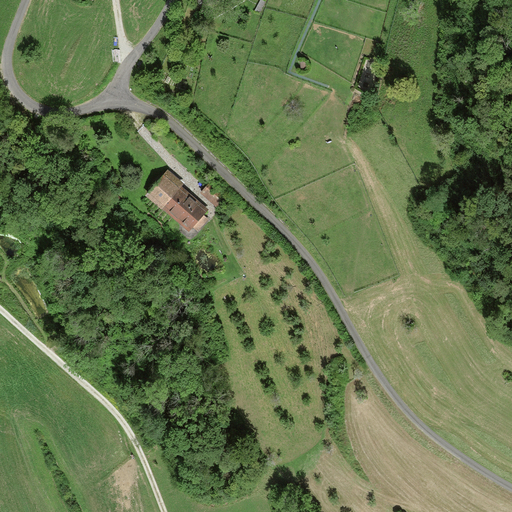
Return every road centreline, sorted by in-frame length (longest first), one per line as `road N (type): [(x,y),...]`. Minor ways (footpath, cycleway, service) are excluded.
road 1 (unclassified): [(511,487),(484,474),(400,405),(304,254),(189,143),(161,117),(107,100)]
road 2 (track): [(161,511),(114,412),(0,312)]
road 3 (unclassified): [(107,100),(65,112),(19,97),(4,63),(27,0)]
